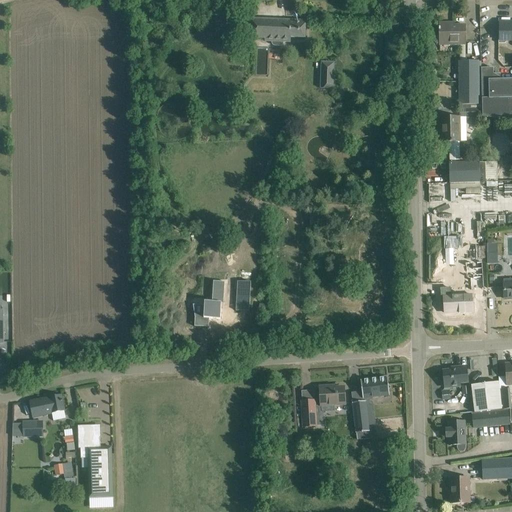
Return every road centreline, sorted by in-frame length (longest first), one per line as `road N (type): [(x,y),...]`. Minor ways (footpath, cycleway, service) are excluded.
road 1 (residential): [(0,404),(111,372),(417,349)]
road 2 (tertiary): [(417,349),(410,0)]
road 3 (tertiary): [(418,511),(417,349)]
